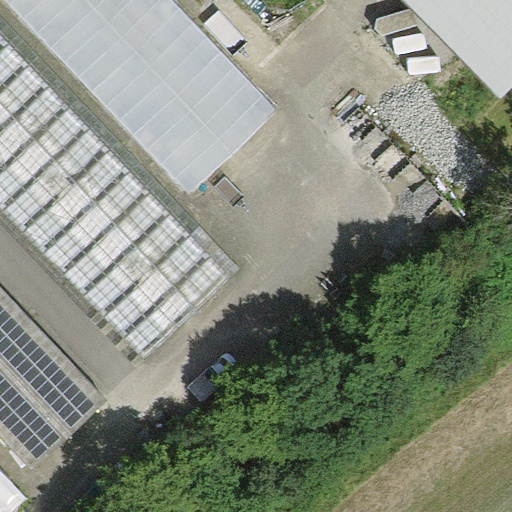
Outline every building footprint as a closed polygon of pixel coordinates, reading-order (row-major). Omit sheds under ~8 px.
[(177,0),(11,0),(198,203),(288,121),(177,0)] [(511,63),(511,0),(428,0),(501,74),(511,63)] [(0,214),(145,356),(148,353),(231,269),(0,44),(0,214)] [(0,427),(33,460),(36,457),(104,390),(0,286),(0,427)] [(0,511),(21,511),(25,510),(0,480),(0,511)]
